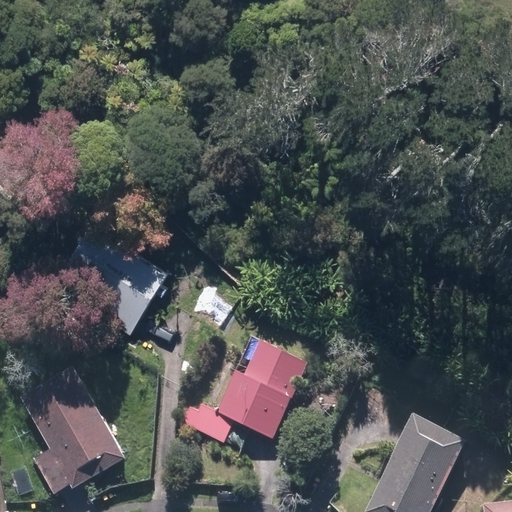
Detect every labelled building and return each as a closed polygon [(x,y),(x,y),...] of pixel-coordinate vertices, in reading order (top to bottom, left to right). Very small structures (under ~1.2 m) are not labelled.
[(0,204),(17,187),(0,171),(0,204)] [(169,268),(94,225),(60,283),(135,326),(169,268)] [(331,319),(317,341),(344,358),(358,336),(331,319)] [(312,362),(261,335),(224,403),(274,430),(312,362)] [(127,441),(77,366),(27,400),(56,443),(39,455),(60,486),(127,441)] [(237,421),(200,400),(191,417),(228,437),(237,421)] [(432,511),(469,436),(417,411),(369,510),(372,511),(432,511)] [(511,511),(511,501),(491,503),(492,511),(511,511)]
